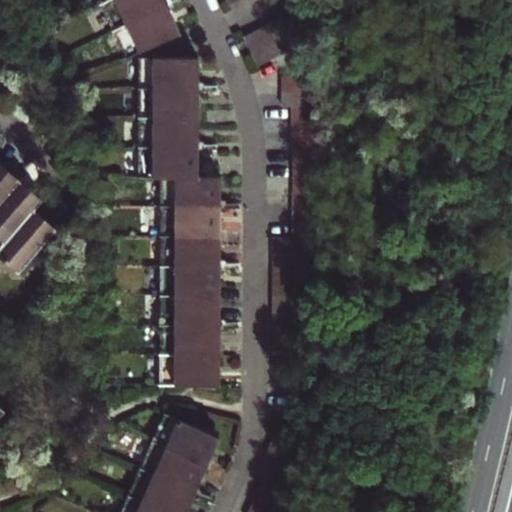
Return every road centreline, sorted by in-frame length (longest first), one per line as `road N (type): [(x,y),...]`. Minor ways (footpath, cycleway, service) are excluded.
road 1 (residential): [(206,0),(244,86),(254,145),(252,426),(220,511)]
road 2 (secondary): [(511,345),(472,511)]
